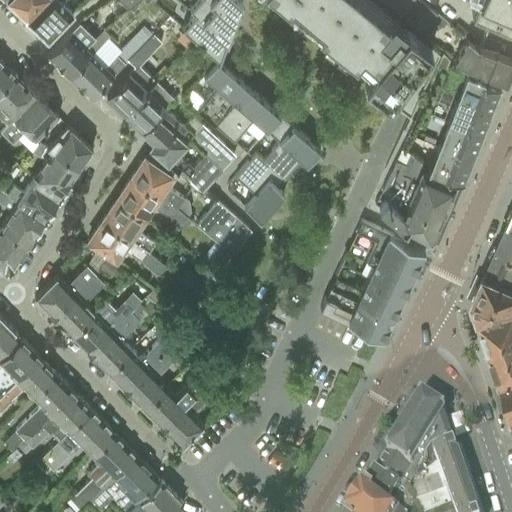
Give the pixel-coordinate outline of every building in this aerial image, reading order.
[(7,0),(26,18),(43,0),(7,0)] [(43,0),(26,18),(46,38),(60,24),(72,11),(61,1),(61,0),(43,0)] [(119,0),(129,9),(139,0),(119,0)] [(194,0),(189,7),(194,12),(195,11),(226,39),(234,19),(211,0),(194,0)] [(211,0),(234,19),(241,0),(211,0)] [(267,0),(349,68),(356,59),(362,64),(371,71),(363,80),(410,118),(439,55),(406,29),(370,0),(267,0)] [(392,0),(388,5),(401,17),(402,16),(407,9),(415,0),(392,0)] [(415,0),(407,9),(402,16),(421,32),(433,18),(437,13),(420,0),(415,0)] [(511,0),(474,0),(470,10),(511,27),(511,0)] [(194,12),(181,26),(218,59),(226,39),(195,11),(194,12)] [(437,13),(433,18),(442,26),(446,21),(437,13)] [(56,44),(46,55),(46,56),(67,76),(91,52),(109,33),(103,28),(95,37),(78,21),(69,31),(59,41),(56,44)] [(137,31),(119,49),(127,57),(145,38),(137,31)] [(104,95),(122,112),(146,87),(146,88),(155,79),(139,64),(161,41),(151,32),(145,38),(127,57),(126,58),(133,65),(128,70),(104,95)] [(459,50),(454,59),(469,68),(503,81),(511,58),(510,57),(510,58),(496,54),(497,53),(495,52),(494,53),(479,48),(479,47),(477,47),(477,48),(457,32),(449,42),(459,50)] [(91,52),(67,76),(90,98),(124,61),(116,53),(105,65),(91,52)] [(444,71),(449,59),(442,52),(435,67),(444,71)] [(215,86),(203,99),(195,108),(214,124),(248,86),(216,58),(202,74),(215,86)] [(0,86),(13,73),(0,60),(0,86)] [(491,110),(499,88),(482,81),(483,79),(465,72),(455,96),(461,98),(491,110)] [(0,118),(5,123),(11,117),(34,93),(13,73),(0,86),(0,118)] [(122,112),(141,130),(164,105),(165,106),(173,97),(155,79),(146,88),(146,87),(122,112)] [(214,124),(233,141),(253,119),(265,129),(279,113),(248,86),(214,124)] [(33,139),(44,127),(56,115),(34,93),(11,117),(12,118),(0,129),(0,132),(11,143),(24,130),(33,139)] [(491,110),(461,98),(455,96),(446,120),(481,134),(491,110)] [(164,105),(141,130),(152,141),(148,148),(164,161),(167,163),(183,177),(193,166),(177,153),(187,142),(169,126),(177,118),(167,109),(159,117),(157,114),(165,106),(164,105)] [(278,140),(262,158),(262,159),(284,178),(300,159),(306,165),(320,149),(279,113),(265,129),(278,140)] [(54,137),(45,146),(48,147),(50,149),(78,167),(90,148),(56,115),(44,127),(54,137)] [(471,159),(481,134),(446,120),(436,146),(471,159)] [(221,166),(233,153),(201,124),(190,136),(221,166)] [(202,192),(221,170),(219,168),(221,166),(190,136),(186,139),(203,154),(183,177),(202,192)] [(38,141),(32,151),(40,157),(48,147),(45,146),(38,141)] [(436,146),(426,170),(454,182),(461,185),(471,159),(436,146)] [(401,148),(385,181),(410,192),(443,207),(445,201),(454,182),(426,170),(420,168),(422,163),(408,153),(401,148)] [(50,149),(33,175),(60,193),(78,167),(50,149)] [(262,158),(255,151),(234,175),(254,192),(243,204),(259,218),(283,190),(277,185),(284,178),(262,159),(262,158)] [(143,156),(129,177),(176,208),(177,207),(183,197),(167,186),(173,176),(143,156)] [(6,193),(16,200),(44,218),(60,193),(33,175),(22,190),(12,184),(6,193)] [(129,177),(116,196),(146,216),(153,206),(170,218),(172,220),(175,222),(176,222),(179,223),(181,223),(184,222),(186,221),(188,220),(190,219),(187,215),(177,207),(176,208),(129,177)] [(384,198),(378,206),(400,226),(429,240),(439,216),(443,207),(410,192),(385,181),(381,189),(382,189),(384,198)] [(0,189),(0,202),(10,209),(0,223),(0,226),(26,244),(44,218),(16,200),(6,193),(0,189)] [(116,196),(101,219),(148,250),(155,240),(138,228),(146,216),(116,196)] [(183,197),(177,207),(187,215),(190,210),(188,200),(183,197)] [(229,252),(250,228),(216,198),(194,223),(221,246),(229,252)] [(511,219),(508,217),(497,244),(511,250),(511,219)] [(101,219),(87,240),(104,251),(117,260),(124,250),(124,249),(141,260),(156,273),(164,263),(148,250),(101,219)] [(374,239),(369,250),(413,271),(424,248),(361,219),(355,230),(374,239)] [(26,244),(0,226),(0,264),(3,268),(10,268),(26,244)] [(487,265),(484,272),(511,284),(511,250),(497,244),(487,265)] [(213,272),(229,252),(221,246),(205,265),(213,272)] [(95,250),(88,260),(98,267),(106,258),(95,250)] [(364,260),(371,263),(365,275),(403,293),(413,271),(369,250),(364,260)] [(106,258),(98,267),(109,276),(118,265),(107,256),(106,258)] [(34,296),(52,315),(94,274),(85,265),(67,283),(57,273),(34,296)] [(188,284),(196,291),(211,272),(204,266),(188,284)] [(472,300),(478,318),(511,307),(511,284),(484,272),(472,300)] [(94,310),(84,300),(102,282),(94,274),(52,315),(70,334),(94,310)] [(393,314),(403,293),(365,275),(355,297),(393,314)] [(152,288),(146,295),(156,302),(161,297),(152,288)] [(94,310),(70,334),(89,352),(130,311),(139,302),(141,300),(132,291),(113,310),(104,300),(94,310)] [(334,301),(324,296),(319,307),(382,337),(393,314),(355,297),(348,313),(332,306),(334,301)] [(139,302),(130,311),(137,317),(141,314),(139,311),(143,306),(139,302)] [(511,307),(478,318),(490,354),(511,346),(511,307)] [(89,352),(107,370),(130,347),(121,337),(139,319),(137,317),(130,311),(89,352)] [(0,349),(3,347),(17,333),(0,315),(0,349)] [(0,390),(37,354),(20,336),(6,350),(0,355),(0,390)] [(176,337),(166,347),(167,347),(174,355),(184,346),(176,337)] [(107,370),(125,389),(167,347),(166,347),(158,339),(140,357),(130,347),(107,370)] [(511,346),(490,354),(499,383),(511,378),(511,346)] [(125,389),(143,407),(167,384),(157,374),(175,356),(174,355),(167,347),(125,389)] [(0,408),(23,386),(31,395),(55,371),(37,354),(0,390),(0,408)] [(15,429),(23,438),(72,389),(55,371),(31,395),(40,403),(15,429)] [(143,407),(161,425),(203,384),(195,375),(176,393),(167,384),(143,407)] [(511,378),(499,383),(508,410),(511,408),(511,378)] [(203,384),(161,425),(180,444),(203,421),(193,411),(212,393),(203,384)] [(59,438),(61,436),(90,407),(72,389),(23,438),(31,446),(32,446),(49,429),(59,438)] [(420,399),(375,474),(387,481),(389,479),(401,486),(402,485),(409,490),(410,489),(425,463),(431,453),(442,447),(452,442),(454,441),(444,414),(420,399)] [(50,447),(40,456),(52,468),(69,452),(66,449),(70,444),(75,449),(80,444),(88,451),(91,454),(114,431),(111,428),(90,407),(61,436),(59,438),(50,447)] [(15,429),(3,441),(6,444),(11,449),(16,443),(22,437),(15,429)] [(70,496),(66,501),(76,511),(80,506),(90,496),(93,493),(134,452),(114,431),(91,454),(98,461),(89,470),(93,474),(70,496)] [(22,437),(16,443),(25,452),(27,450),(31,446),(23,438),(22,437)] [(475,511),(454,449),(435,455),(453,510),(446,511),(475,511)] [(134,452),(90,496),(100,506),(112,494),(125,507),(158,475),(134,452)] [(395,511),(418,511),(409,496),(408,494),(410,490),(402,485),(401,486),(389,479),(387,481),(375,474),(365,488),(395,511)] [(171,511),(176,508),(183,501),(160,479),(126,511),(146,511),(147,511),(171,511)] [(395,511),(365,488),(350,511),(395,511)]
